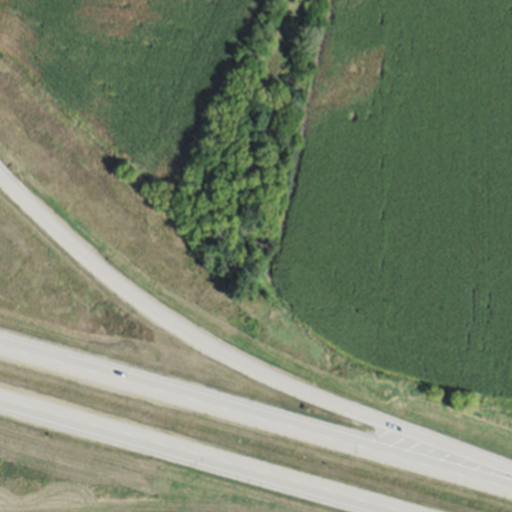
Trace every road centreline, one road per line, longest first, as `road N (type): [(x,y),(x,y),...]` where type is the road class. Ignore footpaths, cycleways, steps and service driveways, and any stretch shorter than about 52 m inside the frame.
road 1 (trunk): [(511,468),(296,389),(203,342),(136,299),(0,176)]
road 2 (trunk): [(511,488),(0,346)]
road 3 (trunk): [(0,407),(371,511)]
